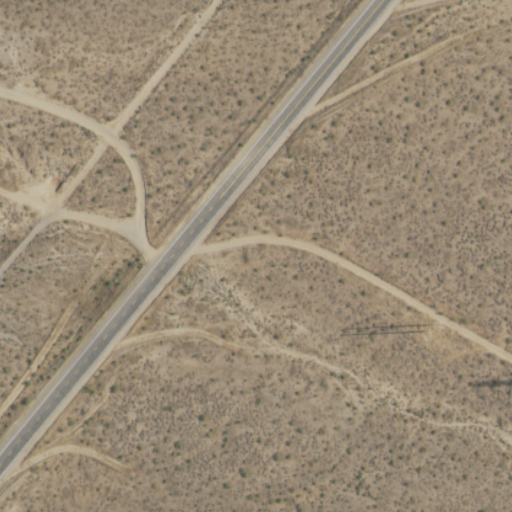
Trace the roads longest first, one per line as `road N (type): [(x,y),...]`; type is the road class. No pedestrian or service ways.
road 1 (tertiary): [(0,465),(384,0)]
road 2 (track): [(170,260),(287,239),(511,358)]
road 3 (track): [(170,260),(138,233),(134,176),(108,136),(0,95)]
road 4 (track): [(138,233),(0,191)]
